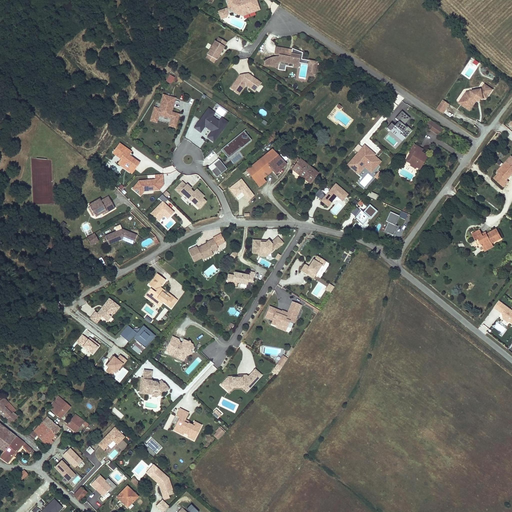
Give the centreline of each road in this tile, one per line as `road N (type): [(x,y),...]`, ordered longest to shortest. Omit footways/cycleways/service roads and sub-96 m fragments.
road 1 (unclassified): [(227,222),(0,326)]
road 2 (residential): [(479,143),(304,27),(282,23)]
road 3 (residential): [(216,351),(233,340),(302,225)]
road 4 (unclassified): [(511,359),(392,264)]
road 5 (residential): [(479,143),(392,264)]
